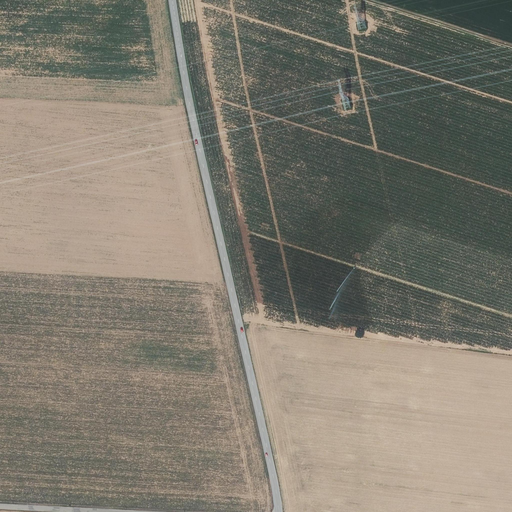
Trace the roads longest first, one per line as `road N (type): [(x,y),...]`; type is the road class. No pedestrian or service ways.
road 1 (tertiary): [(172,0),(277,511)]
road 2 (track): [(363,0),(511,47)]
